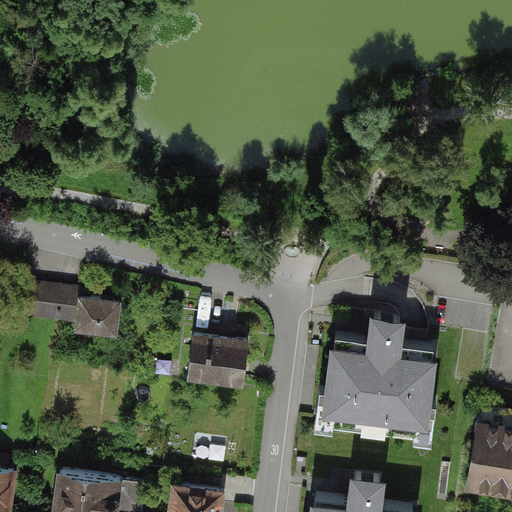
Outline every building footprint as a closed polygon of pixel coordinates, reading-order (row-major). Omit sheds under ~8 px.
[(116,335),(119,302),(75,298),(77,286),(35,282),(32,314),(71,318),(70,330),(116,335)] [(427,432),(435,363),(397,358),(400,329),(365,324),(361,353),(326,349),(318,418),(427,432)] [(245,383),(250,342),(189,336),(185,376),(245,383)] [(462,482),(511,489),(511,424),(472,418),(462,482)] [(417,511),(418,506),(380,502),(383,473),(347,469),(344,498),(309,494),(306,511),(417,511)] [(0,511),(10,511),(15,472),(0,470),(0,511)] [(111,511),(115,479),(54,473),(49,511),(111,511)] [(216,511),(219,490),(166,485),(162,511),(216,511)]
